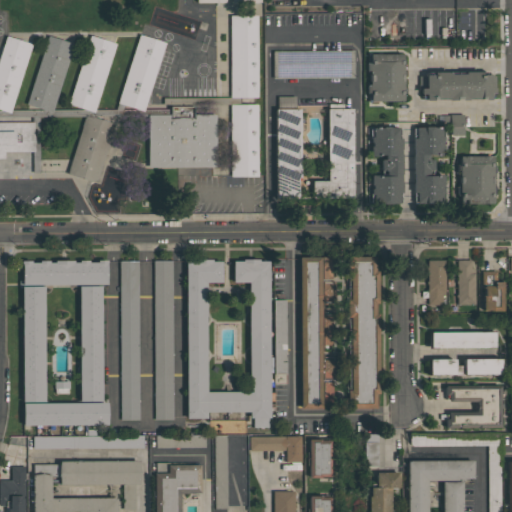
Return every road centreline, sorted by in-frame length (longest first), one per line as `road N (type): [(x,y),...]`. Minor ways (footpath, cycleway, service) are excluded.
road 1 (residential): [(0,233),(511,230)]
road 2 (residential): [(1,233),(0,432)]
road 3 (residential): [(398,232),(404,411)]
road 4 (residential): [(294,231),(294,410)]
